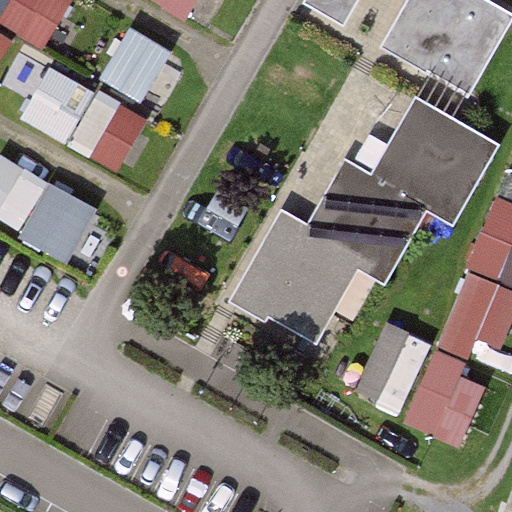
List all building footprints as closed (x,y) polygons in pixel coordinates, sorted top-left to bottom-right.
[(0,0),(0,13),(53,46),(82,0),(0,0)] [(168,0),(193,16),(203,0),(168,0)] [(315,0),(354,19),(363,0),(315,0)] [(511,0),(410,0),(389,41),(480,88),(511,26),(511,0)] [(0,19),(0,73),(24,34),(0,19)] [(133,22),(112,76),(155,93),(176,39),(133,22)] [(29,112),(128,167),(159,113),(59,58),(29,112)] [(238,309),(318,354),(360,280),(390,296),(430,223),(459,238),(506,153),(418,104),(374,182),(352,169),(314,236),(287,221),(238,309)] [(0,213),(81,256),(110,201),(8,147),(0,162),(0,213)] [(511,342),(511,339),(511,177),(412,416),(470,440),(497,376),(471,365),(486,331),(511,342)] [(412,405),(442,336),(393,315),(363,384),(412,405)]
